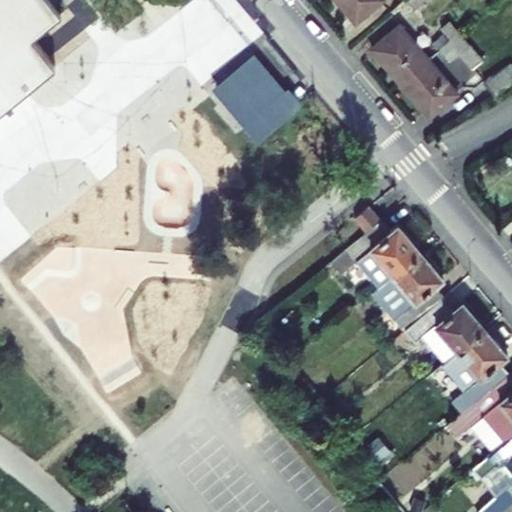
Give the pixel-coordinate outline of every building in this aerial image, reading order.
[(47,0),(0,0),(0,116),(56,71),(35,44),(64,22),(47,0)] [(373,0),(326,0),(349,28),(377,4),(373,0)] [(434,0),(407,0),(399,7),(410,21),(434,0)] [(454,79),(479,52),(450,26),(425,53),(454,79)] [(400,88),(428,64),(397,27),(369,50),(400,88)] [(284,94),(252,57),(216,88),(258,137),(297,103),(292,96),(287,91),(284,94)] [(428,64),(400,88),(429,124),(458,100),(428,64)] [(511,82),(511,68),(509,65),(486,83),(495,95),(511,82)] [(369,204),(353,215),(364,230),(380,218),(369,204)] [(356,259),(378,286),(420,251),(398,224),(391,230),(380,218),(364,230),(331,260),(340,271),(356,259)] [(373,291),(405,329),(445,295),(435,283),(442,277),(420,251),(378,286),(373,291)] [(436,324),(458,351),(486,328),(463,301),(456,307),(445,295),(405,329),(415,340),(436,324)] [(509,353),(486,328),(458,351),(442,363),(466,390),(454,399),(464,411),(510,372),(500,361),(509,353)] [(474,426),(494,450),(511,435),(511,374),(510,372),(464,411),(449,423),(462,436),(474,426)] [(511,435),(494,450),(474,468),(496,494),(482,508),(485,511),(498,511),(511,501),(511,435)] [(511,511),(511,501),(498,511),(511,511)]
